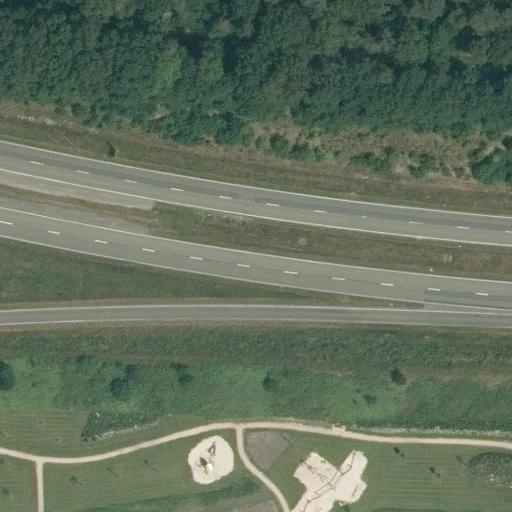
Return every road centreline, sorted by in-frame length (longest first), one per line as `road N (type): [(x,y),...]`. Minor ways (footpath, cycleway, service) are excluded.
road 1 (primary): [(511,235),(226,198),(0,156)]
road 2 (primary): [(0,220),(203,259),(511,297)]
road 3 (track): [(511,72),(0,16)]
road 4 (primary): [(0,319),(511,312)]
